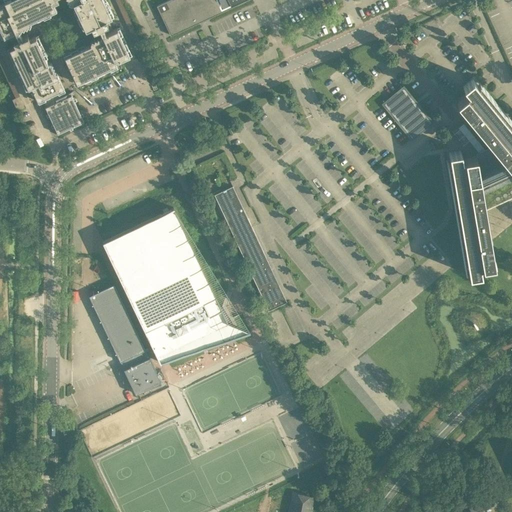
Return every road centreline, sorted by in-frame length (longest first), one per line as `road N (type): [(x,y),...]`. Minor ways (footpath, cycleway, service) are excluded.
road 1 (unclassified): [(433,0),(61,178)]
road 2 (unclassified): [(61,178),(53,195),(50,507)]
road 3 (primary): [(374,511),(411,463),(511,367)]
road 4 (unknown): [(339,351),(444,261)]
